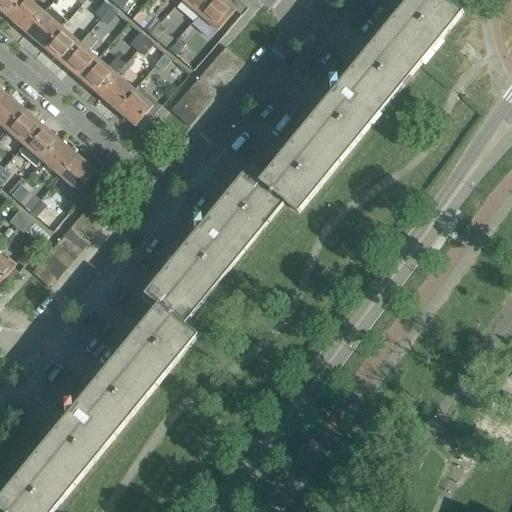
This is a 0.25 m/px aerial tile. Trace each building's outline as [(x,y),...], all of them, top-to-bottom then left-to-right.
[(0,0),(0,10),(9,19),(24,0),(0,0)] [(24,0),(9,19),(27,34),(45,14),(28,0),(24,0)] [(119,0),(115,5),(122,10),(130,0),(119,0)] [(182,0),(200,16),(214,0),(182,0)] [(222,0),(214,0),(200,16),(219,32),(236,11),(222,0)] [(263,183),(301,214),(464,15),(445,0),(413,0),(345,83),(339,78),(332,79),(333,97),(263,183)] [(95,15),(102,21),(112,9),(105,4),(95,15)] [(112,9),(102,21),(108,26),(118,15),(112,9)] [(27,34),(45,50),(63,29),(45,14),(27,34)] [(145,30),(152,36),(161,24),(155,19),(145,30)] [(161,24),(152,36),(158,41),(168,30),(161,24)] [(45,50),(64,65),(81,45),(63,29),(45,50)] [(64,65),(82,81),(99,61),(89,52),(98,42),(89,35),(81,45),(64,65)] [(131,46),(138,52),(148,41),(141,35),(131,46)] [(169,51),(176,57),(186,45),(179,39),(169,51)] [(148,41),(138,52),(144,57),(154,46),(148,41)] [(226,48),(218,58),(237,73),(245,64),(226,48)] [(155,67),(162,73),(172,61),(165,55),(155,67)] [(100,96),(117,76),(126,66),(117,58),(108,68),(99,61),(82,81),(100,96)] [(218,58),(210,67),(229,82),(237,73),(218,58)] [(210,67),(203,76),(221,91),(229,82),(210,67)] [(100,96),(118,111),(135,91),(117,76),(100,96)] [(203,76),(195,85),(213,100),(221,91),(203,76)] [(195,85),(187,94),(205,109),(213,100),(195,85)] [(135,91),(118,111),(136,127),(146,116),(151,120),(162,108),(138,88),(135,91)] [(187,94),(179,103),(198,118),(205,109),(187,94)] [(0,102),(0,125),(7,131),(24,111),(6,95),(0,102)] [(198,118),(179,103),(171,112),(190,128),(198,118)] [(7,131),(25,146),(25,147),(42,126),(24,111),(7,131)] [(37,168),(43,162),(60,142),(42,126),(25,147),(25,146),(19,153),(37,168)] [(43,162),(62,178),(79,158),(60,142),(43,162)] [(79,158),(62,178),(80,193),(97,173),(79,158)] [(5,171),(0,176),(0,186),(1,188),(11,176),(5,171)] [(147,297),(161,308),(184,327),(287,202),(263,183),(249,172),(209,221),(203,216),(195,217),(197,234),(147,297)] [(24,207),(31,213),(41,202),(34,196),(24,207)] [(41,202),(31,213),(37,218),(47,207),(41,202)] [(88,210),(80,219),(98,235),(106,226),(88,210)] [(11,223),(18,229),(27,218),(20,212),(11,223)] [(27,218),(18,229),(24,234),(33,223),(27,218)] [(53,219),(47,226),(54,231),(59,225),(53,219)] [(80,219),(72,228),(90,244),(98,235),(80,219)] [(72,228),(64,238),(82,253),(90,244),(72,228)] [(64,238),(56,247),(75,262),(82,253),(64,238)] [(56,247),(49,256),(67,271),(75,262),(56,247)] [(0,255),(0,286),(15,269),(0,255)] [(49,256),(41,265),(59,280),(67,271),(49,256)] [(59,280),(41,265),(33,274),(51,290),(59,280)] [(122,312),(136,298),(120,283),(107,298),(122,312)] [(0,503),(0,506),(7,511),(56,511),(198,339),(184,327),(161,308),(80,406),(75,401),(67,402),(69,420),(0,503)]
